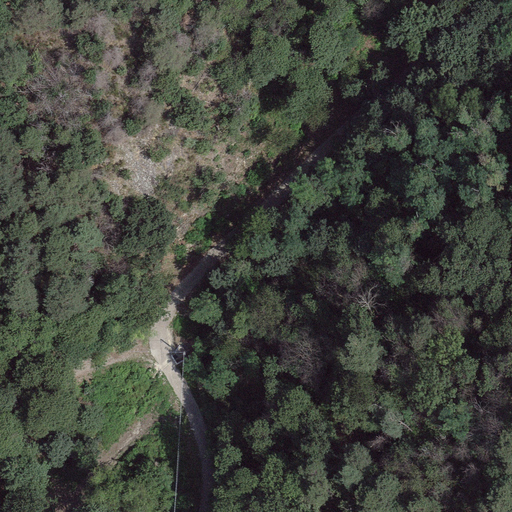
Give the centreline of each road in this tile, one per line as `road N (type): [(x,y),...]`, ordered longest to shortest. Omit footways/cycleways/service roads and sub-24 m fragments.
road 1 (track): [(157,351),(158,324),(187,284),(337,137),(494,0)]
road 2 (track): [(205,511),(211,470),(195,412),(157,351)]
road 3 (track): [(157,351),(0,363)]
